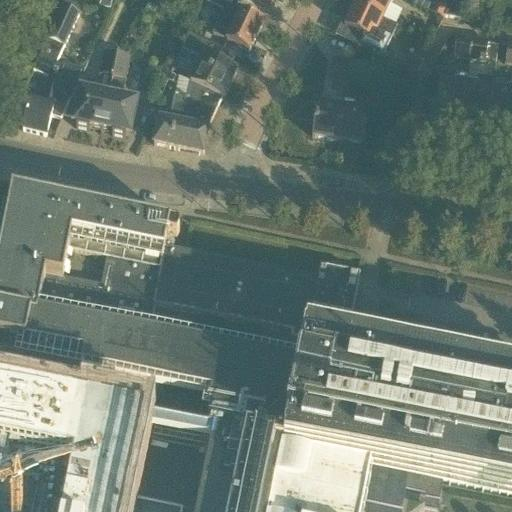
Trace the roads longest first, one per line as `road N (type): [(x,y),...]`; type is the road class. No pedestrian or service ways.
road 1 (residential): [(511,227),(201,186)]
road 2 (residential): [(201,186),(300,0)]
road 3 (residential): [(201,186),(0,148)]
road 4 (residential): [(405,181),(410,163),(425,156),(511,167)]
